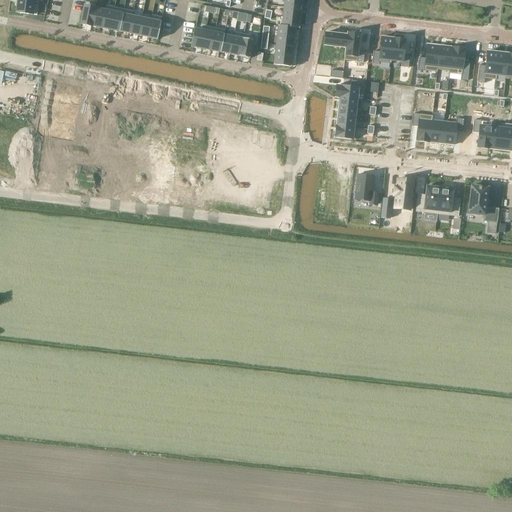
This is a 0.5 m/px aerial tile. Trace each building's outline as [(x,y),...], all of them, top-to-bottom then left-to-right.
[(17,0),(16,13),(37,16),(38,0),(17,0)] [(284,0),(283,7),(301,9),(302,0),(284,0)] [(80,24),(90,26),(94,8),(95,8),(96,4),(95,4),(85,2),(80,24)] [(100,28),(109,30),(114,8),(104,6),(103,10),(100,28)] [(283,7),(282,17),(300,19),(301,9),(283,7)] [(90,26),(100,28),(103,10),(95,8),(94,8),(90,26)] [(109,30),(119,32),(123,9),(114,8),(109,30)] [(119,32),(128,34),(132,16),(133,16),(134,12),(132,11),(123,9),(119,32)] [(246,23),(247,15),(238,13),(237,21),(246,23)] [(162,17),(151,15),(150,20),(147,38),(157,40),(162,17)] [(128,34),(137,36),(141,18),(133,16),(132,16),(128,34)] [(281,27),(295,29),(299,29),(300,19),(282,17),(281,26),(281,27)] [(137,36),(147,38),(150,20),(141,18),(137,36)] [(205,31),(202,49),(211,51),(216,29),(205,26),(204,31),(205,31)] [(273,65),(291,67),(295,29),(281,27),(281,26),(278,26),(273,65)] [(192,47),(202,49),(205,31),(204,31),(195,29),(192,47)] [(216,29),(211,51),(221,53),(224,36),(225,30),(216,29)] [(233,38),(230,55),(239,57),(244,34),(234,32),(233,38)] [(326,33),(324,46),(346,48),(347,35),(326,33)] [(346,48),(345,56),(358,58),(360,35),(347,33),(347,35),(346,48)] [(249,59),(254,36),(244,34),(239,57),(249,59)] [(221,53),(230,55),(233,38),(224,36),(221,53)] [(373,51),(372,64),(379,65),(379,60),(390,61),(393,39),(381,37),(380,52),(373,51)] [(393,39),(390,61),(401,63),(401,67),(408,68),(410,56),(403,55),(405,40),(393,39)] [(419,58),(417,70),(425,71),(425,67),(437,68),(440,46),(427,45),(425,59),(419,58)] [(440,46),(437,68),(449,69),(452,48),(440,46)] [(452,48),(449,69),(461,71),(461,76),(468,76),(469,64),(463,63),(465,49),(452,48)] [(479,66),(477,78),(484,79),(485,74),(496,76),(499,53),(487,52),(485,66),(479,66)] [(499,53),(496,76),(505,77),(508,54),(499,53)] [(330,71),(329,78),(342,79),(343,72),(330,71)] [(336,86),(335,98),(339,98),(357,100),(358,89),(363,90),(364,82),(351,81),(351,87),(336,86)] [(76,93),(73,110),(85,113),(83,125),(90,126),(93,114),(86,112),(89,91),(76,89),(76,93)] [(45,109),(43,122),(50,123),(52,111),(64,113),(64,109),(67,92),(55,90),(52,110),(45,109)] [(67,92),(64,109),(73,110),(76,93),(67,92)] [(93,114),(90,126),(98,128),(100,115),(112,117),(112,115),(115,98),(115,96),(103,94),(100,115),(93,114)] [(115,98),(112,115),(121,116),(124,100),(115,98)] [(339,98),(338,107),(356,110),(357,100),(339,98)] [(130,118),(130,119),(142,121),(140,134),(147,135),(150,122),(142,120),(145,102),(133,99),(133,101),(130,118)] [(124,100),(121,116),(130,118),(133,101),(124,100)] [(150,122),(147,135),(154,136),(157,123),(169,126),(169,123),(172,106),(159,104),(156,123),(150,122)] [(181,105),(178,124),(190,126),(188,139),(195,140),(198,127),(191,126),(193,107),(181,105)] [(172,106),(169,123),(178,124),(180,107),(172,106)] [(338,107),(337,117),(355,119),(356,110),(338,107)] [(413,114),(411,126),(418,127),(416,141),(429,143),(431,121),(419,119),(420,115),(413,114)] [(337,117),(336,127),(354,129),(355,119),(337,117)] [(444,122),(441,144),(454,145),(455,132),(462,132),(463,120),(456,119),(456,124),(444,122)] [(474,119),(472,132),(479,133),(477,148),(489,150),(491,127),(480,126),(480,120),(474,119)] [(431,121),(429,143),(441,144),(444,122),(431,121)] [(336,127),(334,138),(353,140),(354,129),(336,127)] [(491,127),(489,150),(498,151),(501,128),(491,127)] [(511,129),(501,128),(498,151),(510,152),(511,137),(511,136),(511,129)] [(251,133),(249,146),(272,148),(273,148),(274,136),(258,134),(251,133)] [(0,134),(0,181),(3,182),(4,175),(28,179),(32,149),(8,146),(10,136),(0,134)] [(236,136),(234,148),(241,149),(243,136),(236,136)] [(242,158),(242,165),(254,166),(255,159),(271,161),(272,148),(249,146),(248,159),(242,158)] [(86,153),(84,166),(91,167),(90,182),(103,184),(105,161),(92,159),(93,154),(86,153)] [(103,184),(102,184),(115,186),(117,170),(124,170),(126,158),(119,157),(118,162),(105,161),(103,184)] [(242,165),(241,172),(246,173),(245,186),(268,188),(269,175),(253,174),(254,166),(242,165)] [(135,166),(133,181),(147,183),(146,189),(156,190),(159,169),(135,166)] [(159,169),(156,190),(167,191),(168,185),(180,187),(182,172),(169,170),(159,169)] [(182,172),(180,187),(193,188),(193,194),(203,195),(205,174),(195,173),(182,172)] [(334,173),(326,172),(325,180),(322,180),(321,188),(324,188),(323,198),(348,201),(350,188),(342,188),(343,173),(334,172),(334,173)] [(203,195),(203,196),(213,197),(214,191),(228,192),(229,177),(205,174),(203,195)] [(358,175),(355,200),(370,202),(370,205),(376,206),(378,194),(372,193),(374,177),(358,175)] [(383,199),(381,218),(390,219),(391,208),(410,210),(413,181),(409,181),(410,179),(402,178),(401,180),(397,179),(396,187),(395,187),(393,196),(395,196),(395,202),(392,201),(392,200),(383,199)] [(417,199),(415,212),(437,214),(440,188),(438,188),(438,186),(429,185),(429,187),(427,186),(426,195),(425,200),(417,199)] [(238,198),(237,205),(250,206),(251,199),(267,201),(268,188),(245,186),(243,198),(238,198)] [(440,188),(437,214),(458,217),(460,204),(452,203),(452,199),(453,189),(451,189),(452,187),(442,186),(442,188),(440,188)] [(471,186),(468,214),(484,216),(483,222),(488,222),(496,223),(498,209),(486,207),(488,188),(471,186)]
